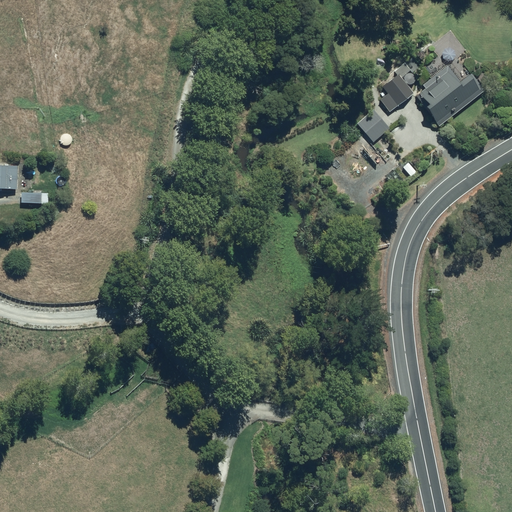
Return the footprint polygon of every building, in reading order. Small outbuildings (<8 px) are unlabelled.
[(440,126),(485,88),(472,72),(461,81),(449,66),(419,91),(429,103),(425,107),(440,126)] [(390,95),(383,101),(392,111),(416,90),(402,73),(384,88),(390,95)] [(388,129),(372,110),(350,128),(358,138),(366,131),(374,141),(388,129)] [(356,183),(380,163),(366,146),(342,166),(356,183)] [(422,171),(410,157),(395,169),(407,184),(422,171)] [(19,166),(0,164),(0,186),(18,187),(19,166)] [(50,191),(23,191),(23,202),(50,202),(50,191)]
